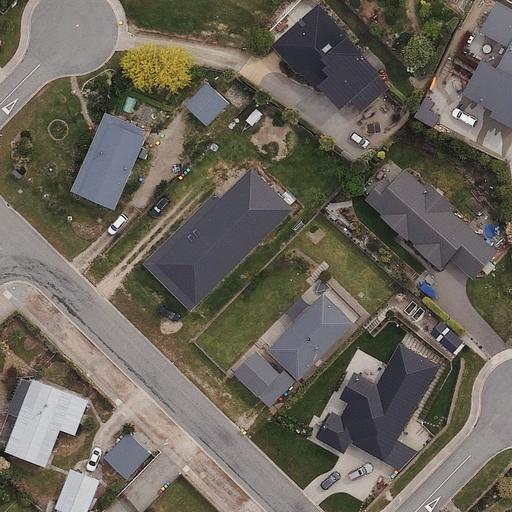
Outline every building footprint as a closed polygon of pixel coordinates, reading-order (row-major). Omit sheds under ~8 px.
[(486,62),(467,97),(511,121),(511,6),(501,1),(484,32),(511,47),(511,51),(501,71),(486,62)] [(318,6),(276,47),(343,115),(385,75),(318,6)] [(209,83),(188,105),(210,126),(231,104),(209,83)] [(106,116),(74,192),(117,209),(149,134),(106,116)] [(400,161),(364,202),(443,270),(453,259),(476,279),(502,249),(400,161)] [(255,167),(152,268),(194,310),(296,209),(255,167)] [(324,295),(271,351),(301,380),(355,323),(324,295)] [(441,368),(402,346),(380,386),(356,372),(318,439),(347,455),(355,441),(389,460),(441,368)] [(260,352),(238,374),(272,408),(294,385),(260,352)] [(92,400),(35,378),(8,451),(50,467),(63,432),(78,437),(92,400)] [(152,452),(130,433),(108,458),(131,477),(152,452)] [(147,511),(187,470),(164,449),(121,494),(140,511),(147,511)] [(88,511),(102,481),(72,469),(56,508),(66,511),(88,511)]
